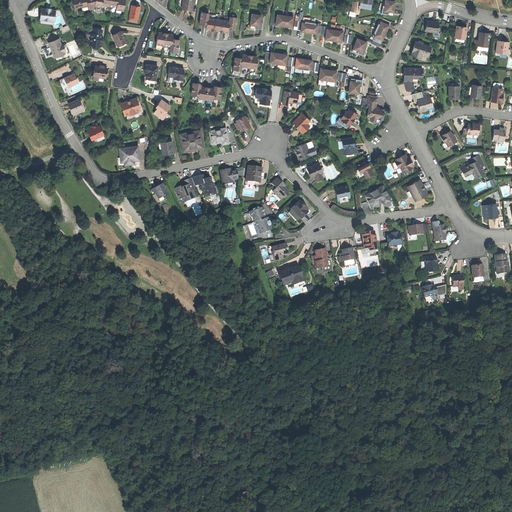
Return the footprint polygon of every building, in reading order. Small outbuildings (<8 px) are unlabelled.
[(80,9),(88,7),(86,0),(73,0),(74,4),(73,4),(75,12),(80,11),(80,9)] [(95,0),(86,0),(88,7),(88,10),(94,10),(94,6),(95,0)] [(116,10),(124,11),(125,0),(117,0),(117,7),(116,10)] [(187,10),(192,11),(193,0),(183,0),(182,9),(187,10)] [(389,1),(385,1),(384,8),(384,10),(381,10),(381,14),(386,15),(386,13),(388,13),(393,13),(395,2),(389,1)] [(129,17),(138,19),(140,7),(135,6),(131,6),(129,17)] [(40,19),(54,20),(55,11),(50,10),(46,10),(40,10),(40,19)] [(203,25),(207,26),(208,19),(208,14),(201,13),(200,25),(203,25)] [(260,24),(261,16),(251,15),(250,26),(254,27),(257,27),(256,30),(261,30),(262,26),(260,26),(260,24)] [(280,27),(283,28),(285,17),(276,16),(275,28),(279,28),(279,27),(280,27)] [(232,30),(236,30),(237,18),(230,17),(230,22),(228,29),(232,30)] [(288,30),(292,30),(293,18),(285,17),(283,28),(286,28),(288,28),(288,30)] [(209,31),(213,32),(215,20),(208,19),(207,26),(206,31),(209,31)] [(217,32),(220,33),(222,21),(215,20),(213,32),(217,32)] [(228,34),(228,29),(230,22),(222,21),(220,33),(224,33),(228,34)] [(428,21),(427,31),(437,33),(439,22),(428,21)] [(304,34),(308,34),(310,23),(302,22),(300,31),(300,33),(302,33),(302,32),(304,32),(304,34)] [(379,22),(376,29),(386,34),(388,29),(387,29),(387,28),(388,28),(389,26),(381,22),(379,22)] [(314,35),(317,35),(318,26),(318,25),(310,23),(308,34),(313,35),(313,34),(315,34),(314,35)] [(456,25),(455,37),(465,38),(466,32),(466,29),(466,26),(461,26),(456,25)] [(102,30),(98,30),(98,28),(96,29),(94,29),(93,34),(91,33),(90,42),(88,43),(90,46),(98,47),(98,46),(100,44),(101,45),(101,43),(102,40),(100,39),(102,30)] [(374,38),(382,41),(383,39),(382,39),(383,38),(383,37),(384,38),(386,35),(385,34),(386,34),(376,29),(372,37),(374,38)] [(330,42),(333,42),(335,31),(326,30),(325,42),(328,43),(328,41),(330,42)] [(112,35),(117,45),(121,44),(125,42),(121,31),(112,35)] [(341,45),(343,32),(335,31),(333,42),(335,42),(338,43),(338,44),(341,45)] [(478,45),(488,47),(489,33),(485,33),(479,32),(478,40),(478,45)] [(156,45),(164,46),(166,34),(162,33),(157,33),(156,45)] [(164,46),(171,47),(172,39),(172,35),(169,34),(166,34),(164,46)] [(176,40),(172,39),(171,47),(170,52),(177,53),(179,40),(176,40)] [(366,43),(357,39),(353,50),(357,52),(360,53),(359,55),(363,57),(365,53),(363,52),(364,50),(366,43)] [(58,40),(48,44),(50,50),(52,54),(54,53),(56,58),(64,54),(58,40)] [(497,40),(496,52),(500,53),(500,52),(507,52),(508,41),(503,41),(497,40)] [(411,55),(417,57),(418,54),(422,55),(427,56),(431,47),(422,44),(420,43),(417,42),(415,42),(413,48),(411,55)] [(269,64),(277,65),(279,54),(276,54),(274,54),(274,52),(271,52),(269,64)] [(282,55),(279,54),(277,65),(285,67),(287,54),(283,54),(283,55),(282,55)] [(243,55),(242,59),(241,67),(249,68),(250,56),(247,55),(243,55)] [(254,56),(250,56),(249,68),(255,69),(257,57),(254,56)] [(239,59),(235,58),(233,70),(240,71),(241,67),(242,59),(239,59)] [(294,68),(294,69),(302,70),(304,60),(300,59),(300,60),(298,60),(298,59),(296,59),(294,68)] [(308,61),(304,60),(302,70),(311,72),(312,63),(312,61),(310,61),(310,62),(308,62),(308,61)] [(158,66),(148,65),(148,66),(146,66),(146,68),(146,70),(147,70),(146,79),(155,80),(156,80),(158,66)] [(100,67),(95,66),(93,76),(94,77),(99,78),(106,79),(106,74),(107,68),(104,68),(100,67)] [(174,79),(183,81),(184,70),(180,69),(177,69),(177,67),(173,67),(173,68),(169,68),(168,77),(174,78),(174,79)] [(318,80),(327,82),(328,71),(325,70),(324,70),(324,69),(320,68),(318,80)] [(404,68),(404,73),(405,73),(405,74),(405,76),(404,76),(404,82),(406,90),(414,89),(413,84),(412,84),(411,80),(411,78),(412,78),(412,77),(421,77),(422,77),(422,75),(422,68),(404,68)] [(154,83),(155,80),(146,79),(147,70),(146,70),(144,81),(154,83)] [(331,71),(328,71),(327,82),(335,83),(337,71),(333,70),(333,71),(331,71)] [(70,75),(63,79),(65,84),(67,83),(69,87),(78,83),(74,75),(71,77),(70,75)] [(426,78),(428,85),(439,83),(438,76),(426,78)] [(61,86),(63,90),(67,88),(65,84),(63,79),(58,81),(61,86)] [(348,93),(358,95),(359,87),(359,85),(362,86),(362,81),(357,80),(357,83),(355,83),(350,82),(348,93)] [(191,95),(193,96),(199,97),(200,87),(200,84),(196,84),(193,83),(191,95)] [(472,84),(471,97),(475,98),(480,98),(480,93),(481,92),(481,89),(481,85),(472,84)] [(449,86),(449,99),(454,98),(454,97),(459,97),(459,86),(449,86)] [(203,100),(205,100),(207,88),(203,88),(200,87),(199,97),(198,99),(203,100)] [(214,90),(213,99),(217,100),(220,100),(222,88),(218,88),(214,87),(214,90)] [(495,102),(502,102),(502,97),(501,96),(502,93),(502,88),(493,87),(491,101),(495,102)] [(206,100),(212,101),(213,99),(214,90),(210,89),(207,88),(205,100),(206,100)] [(264,104),(269,105),(271,91),(257,89),(256,98),(261,98),(260,104),(264,104)] [(285,91),(283,105),(288,105),(288,104),(290,102),(291,102),(292,104),(292,106),(297,107),(299,93),(285,91)] [(414,102),(418,101),(417,100),(423,99),(423,96),(421,91),(412,94),(414,102)] [(376,97),(368,96),(367,107),(368,107),(366,117),(371,117),(370,120),(375,121),(376,118),(380,119),(381,114),(383,113),(382,112),(382,110),(377,109),(374,108),(376,97)] [(417,106),(419,111),(427,109),(427,112),(435,110),(434,106),(432,107),(431,102),(430,102),(429,97),(423,99),(417,100),(418,101),(418,102),(419,103),(420,105),(419,105),(417,106)] [(121,104),(125,115),(140,109),(136,99),(128,102),(121,104)] [(70,110),(71,114),(72,114),(82,110),(78,100),(68,105),(70,110)] [(154,114),(163,120),(168,113),(166,112),(171,106),(162,100),(159,104),(157,106),(159,107),(154,114)] [(342,121),(350,126),(353,120),(357,115),(348,110),(345,115),(344,114),(340,120),(342,121)] [(298,130),(302,133),(305,129),(303,127),(308,121),(309,121),(302,114),(293,123),(297,126),(296,128),(298,130)] [(240,129),(241,131),(246,129),(250,127),(248,122),(245,118),(245,117),(236,121),(237,123),(240,129)] [(312,125),(308,121),(303,127),(305,129),(307,131),(312,125)] [(464,134),(478,135),(479,124),(475,123),(474,124),(472,124),(468,124),(468,127),(466,127),(466,129),(464,128),(464,134)] [(99,126),(87,132),(89,136),(92,141),(93,141),(103,136),(99,126)] [(498,142),(499,140),(504,140),(505,130),(503,130),(504,129),(504,128),(499,127),(499,130),(494,129),(493,141),(498,142)] [(226,129),(209,132),(212,144),(218,143),(218,142),(220,141),(222,141),(222,144),(229,143),(226,129)] [(200,131),(180,135),(184,152),(193,150),(203,148),(200,131)] [(445,134),(440,136),(444,143),(446,142),(448,146),(453,144),(452,142),(456,140),(452,133),(451,134),(450,131),(445,134)] [(341,149),(342,155),(358,152),(357,147),(355,147),(354,143),(353,137),(342,139),(344,149),(341,149)] [(161,143),(163,155),(168,154),(172,153),(172,152),(174,151),(172,141),(161,143)] [(298,156),(300,160),(310,156),(308,150),(306,145),(301,147),(299,146),(295,147),(297,151),(296,152),(297,154),(298,156)] [(139,146),(119,149),(120,158),(125,160),(125,165),(132,165),(131,162),(135,161),(141,160),(139,146)] [(314,147),(308,150),(310,156),(317,154),(314,147)] [(400,167),(403,172),(413,167),(414,166),(413,165),(411,161),(409,161),(407,157),(405,154),(396,159),(396,160),(400,167)] [(476,178),(485,173),(482,166),(485,165),(479,154),(472,158),(473,162),(469,164),(468,163),(460,167),(463,172),(465,177),(473,172),(476,178)] [(365,161),(356,165),(361,174),(364,172),(366,176),(373,173),(369,166),(368,167),(367,164),(365,161)] [(319,163),(308,168),(310,172),(309,173),(310,175),(311,178),(315,176),(316,180),(322,178),(321,174),(319,169),(320,168),(319,163)] [(256,167),(249,166),(247,181),(256,182),(260,183),(261,177),(260,176),(260,173),(262,173),(262,168),(256,167)] [(220,172),(223,185),(234,182),(234,180),(237,179),(236,175),(237,175),(236,171),(230,172),(225,173),(225,171),(220,172)] [(195,186),(201,185),(202,184),(201,180),(205,179),(205,177),(202,175),(192,178),(195,186)] [(196,189),(195,186),(192,178),(183,182),(185,186),(183,187),(181,188),(181,186),(175,189),(179,199),(183,198),(185,202),(195,198),(192,191),(196,189)] [(205,179),(201,180),(202,184),(201,185),(202,189),(204,189),(205,194),(208,193),(209,196),(217,194),(215,189),(212,187),(212,185),(213,184),(212,182),(211,182),(210,178),(207,178),(205,179)] [(280,196),(282,198),(285,195),(289,192),(283,186),(282,185),(283,185),(277,178),(274,181),(271,184),(276,189),(273,191),(278,197),(280,196)] [(414,184),(409,187),(414,195),(413,196),(415,201),(422,198),(421,196),(427,193),(425,189),(424,190),(423,188),(422,186),(423,186),(420,181),(417,183),(416,181),(414,183),(414,184)] [(150,191),(153,195),(156,194),(159,199),(168,194),(162,184),(155,188),(150,191)] [(334,188),(337,198),(339,198),(343,196),(348,195),(349,195),(347,185),(334,188)] [(383,185),(365,195),(372,207),(380,203),(383,201),(384,204),(391,200),(383,185)] [(299,219),(300,220),(309,211),(307,209),(306,210),(303,207),(304,206),(300,201),(290,210),(291,211),(299,219)] [(486,205),(487,218),(492,217),(497,217),(497,215),(497,211),(496,204),(486,205)] [(255,222),(266,218),(264,214),(262,207),(259,208),(259,207),(257,207),(253,208),(252,211),(249,212),(253,223),(255,222)] [(297,221),(299,219),(291,211),(289,213),(297,221)] [(267,218),(266,218),(255,222),(258,232),(264,230),(265,232),(268,231),(271,230),(270,226),(271,225),(269,221),(268,221),(267,218)] [(413,225),(408,226),(409,236),(423,234),(422,224),(417,225),(417,226),(413,227),(413,225)] [(433,228),(435,238),(439,238),(439,240),(445,239),(444,232),(444,229),(445,229),(445,225),(438,226),(438,227),(433,228)] [(369,251),(377,249),(375,241),(376,241),(375,235),(374,235),(374,231),(367,232),(361,233),(362,239),(365,238),(365,242),(363,243),(364,247),(369,247),(369,248),(369,251)] [(389,246),(401,244),(400,234),(397,234),(397,232),(394,233),(391,233),(392,235),(387,235),(389,246)] [(271,248),(275,262),(283,259),(282,255),(288,253),(287,249),(286,244),(272,248),(271,248)] [(346,249),(341,250),(343,256),(339,257),(341,262),(344,262),(353,260),(352,255),(353,254),(352,248),(346,249)] [(313,258),(313,262),(315,261),(316,269),(323,267),(323,266),(326,265),(325,259),(327,256),(328,256),(327,255),(325,255),(325,252),(324,249),(320,249),(315,250),(316,255),(316,257),(313,258)] [(496,267),(496,272),(501,272),(501,273),(509,272),(508,263),(506,264),(506,261),(506,258),(506,254),(502,254),(500,255),(500,256),(495,256),(495,262),(494,262),(495,267),(496,267)] [(436,256),(423,257),(425,270),(427,272),(438,271),(437,265),(436,265),(436,263),(435,261),(437,261),(436,256)] [(473,277),(483,276),(482,265),(476,265),(471,266),(473,277)] [(279,273),(282,282),(286,280),(287,284),(299,280),(298,277),(301,276),(300,272),(298,266),(293,268),(286,270),(279,273)] [(452,281),(453,287),(458,286),(458,289),(464,289),(462,276),(458,277),(456,277),(456,276),(453,276),(453,281),(452,281)] [(422,288),(424,298),(431,296),(437,294),(436,289),(435,285),(432,286),(427,287),(427,285),(422,287),(423,288),(422,288)]
